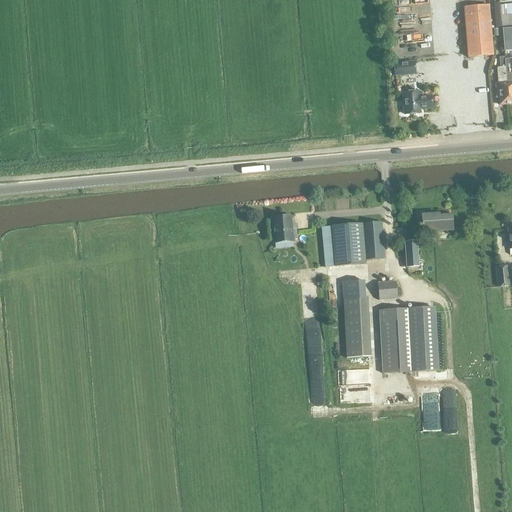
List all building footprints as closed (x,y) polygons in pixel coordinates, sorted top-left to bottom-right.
[(511,50),(511,4),(501,6),(505,51),(511,50)] [(469,58),(494,56),(490,6),(465,8),(469,58)] [(416,75),(415,63),(395,65),(396,77),(416,75)] [(509,104),(505,68),(500,68),(497,69),(499,84),(496,84),(497,98),(500,98),(501,105),(509,104)] [(420,100),(419,92),(403,94),(405,115),(421,114),(421,108),(424,108),(424,110),(433,109),(432,97),(423,98),(424,100),(420,100)] [(440,215),(440,213),(422,214),(423,232),(454,231),(453,214),(440,215)] [(293,241),(293,240),(297,239),(297,230),(292,231),(291,216),(273,218),(275,243),(293,241)] [(383,223),(332,226),(322,227),(325,267),(366,265),(366,260),(385,258),(383,223)] [(418,243),(406,243),(407,268),(420,267),(418,243)] [(496,285),(508,284),(506,264),(495,265),(496,285)] [(364,281),(343,283),(343,299),(365,298),(364,281)] [(380,300),(398,299),(397,281),(378,283),(380,300)] [(436,369),(433,308),(429,308),(378,310),(382,373),(433,370),(436,369)]
